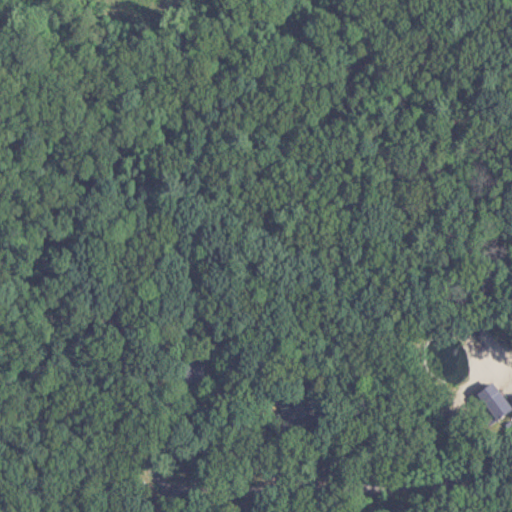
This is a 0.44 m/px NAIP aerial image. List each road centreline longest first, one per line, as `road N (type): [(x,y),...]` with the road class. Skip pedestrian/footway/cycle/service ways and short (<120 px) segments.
road 1 (residential): [(157,511),(189,499),(337,496),(511,469)]
road 2 (residential): [(169,506),(198,363)]
